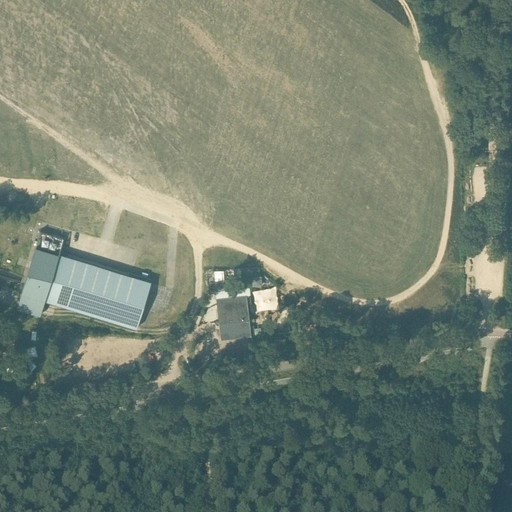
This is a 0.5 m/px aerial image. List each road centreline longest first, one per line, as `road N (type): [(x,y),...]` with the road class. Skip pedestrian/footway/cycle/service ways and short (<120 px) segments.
road 1 (track): [(401,0),(452,164),(433,271),(401,298),(359,303),(197,228)]
road 2 (secondary): [(511,333),(0,416)]
road 3 (track): [(483,332),(497,0)]
road 4 (track): [(197,228),(118,201),(0,182)]
